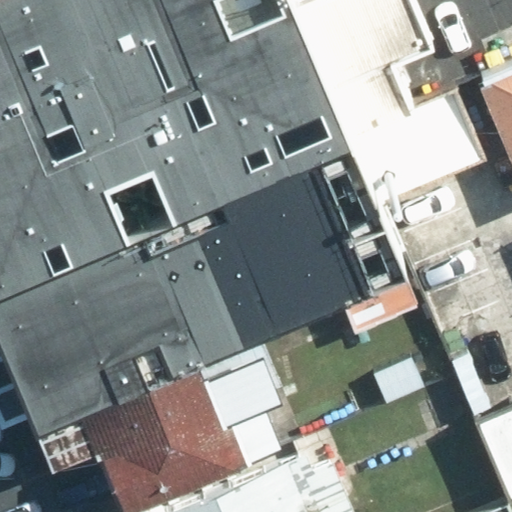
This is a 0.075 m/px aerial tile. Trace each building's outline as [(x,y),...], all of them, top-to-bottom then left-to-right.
[(0,0),(0,403),(0,404),(38,388),(0,301),(0,0)] [(352,105),(308,0),(0,0),(0,301),(38,388),(384,246),(329,114),(352,105)] [(429,0),(308,0),(352,105),(384,189),(493,145),(429,0)] [(511,52),(481,66),(511,138),(511,52)] [(339,283),(355,325),(419,300),(403,258),(339,283)] [(266,382),(283,372),(260,316),(26,411),(49,468),(106,444),(124,488),(283,423),(266,382)] [(511,391),(478,405),(511,486),(511,391)] [(132,511),(336,511),(357,503),(331,442),(312,450),(308,433),(131,508),(132,511)] [(511,511),(511,486),(452,511),(511,511)]
